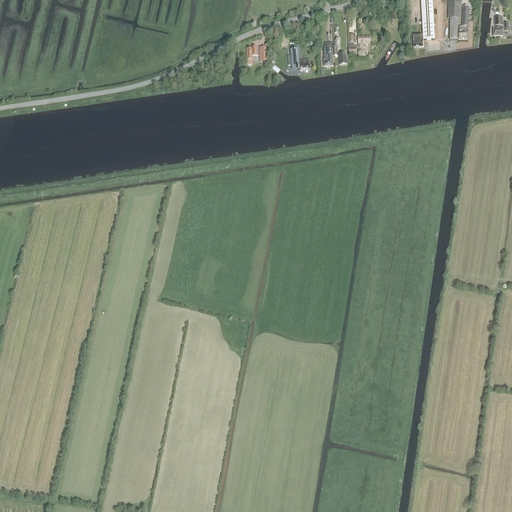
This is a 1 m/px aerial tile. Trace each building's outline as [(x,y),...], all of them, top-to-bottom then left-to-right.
[(423,40),(434,40),(432,0),(421,0),(423,36),(422,36),(411,36),(411,49),(422,48),(422,40),(423,40)] [(458,19),(460,19),(460,0),(448,0),(448,19),(450,19),(449,40),(457,41),(458,19)] [(468,34),(468,29),(466,29),(466,27),(468,27),(469,7),(463,7),(461,27),(459,27),(459,34),(458,33),(458,40),(468,40),(468,34)] [(504,24),(503,25),(502,18),(495,19),(495,26),(496,28),(493,29),(493,37),(503,37),(503,31),(504,31),(504,32),(509,32),(509,24),(504,24)] [(354,47),(354,44),(355,44),(355,35),(348,35),(349,44),(349,49),(349,54),(356,54),(356,49),(359,49),(359,58),(366,58),(366,55),(368,55),(368,45),(370,44),(370,36),(358,36),(358,45),(359,47),(354,47)] [(324,67),(333,67),(333,57),(332,57),(332,49),(331,49),(331,43),(325,43),(325,49),(323,49),(324,58),(323,58),(324,67)] [(252,49),(247,50),(247,65),(252,65),(252,56),(257,56),(257,47),(252,47),(252,49)] [(299,61),(298,49),(290,49),(292,70),(299,69),(299,71),(310,70),(309,60),(299,61)]
